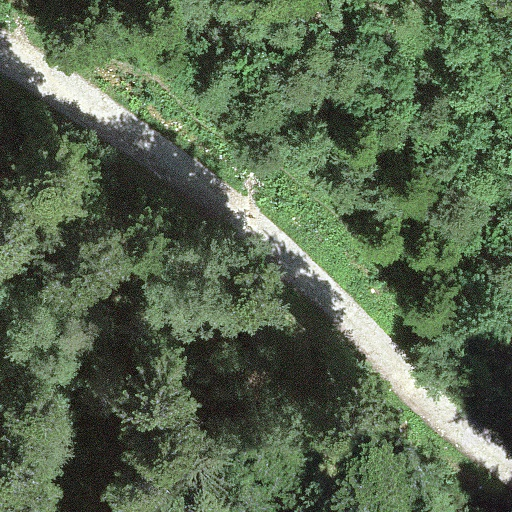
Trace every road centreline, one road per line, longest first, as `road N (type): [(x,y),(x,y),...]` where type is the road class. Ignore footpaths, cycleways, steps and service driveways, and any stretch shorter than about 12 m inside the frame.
road 1 (track): [(0,45),(164,143),(344,322),(511,467)]
road 2 (track): [(57,0),(320,193),(511,351)]
